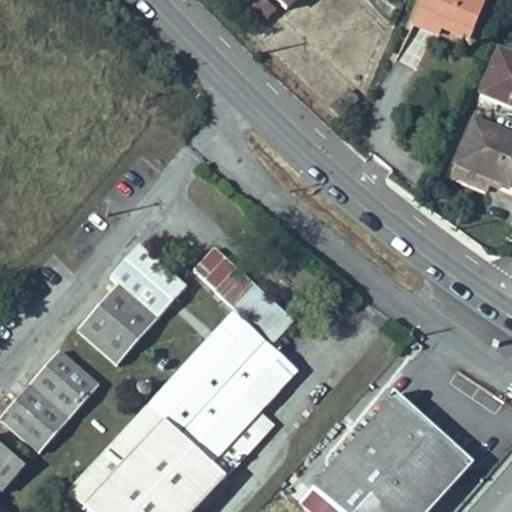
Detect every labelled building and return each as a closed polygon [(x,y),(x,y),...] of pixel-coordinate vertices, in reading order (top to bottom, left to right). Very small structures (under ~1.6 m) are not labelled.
[(264,0),(253,0),(244,8),(263,33),(280,20),(264,0)] [(289,0),(269,0),(279,10),(289,0)] [(484,0),(419,0),(411,18),(466,42),(484,0)] [(511,59),(492,51),(472,96),(511,113),(511,59)] [(511,139),(471,122),(452,167),(511,192),(511,139)] [(120,371),(191,295),(143,250),(114,281),(124,290),(81,335),(120,371)] [(295,315),(237,263),(213,289),(271,342),(295,315)] [(229,310),(142,406),(64,493),(85,511),(191,511),(222,478),(207,464),(218,452),(233,466),(263,433),(249,420),(295,369),(229,310)] [(101,391),(62,357),(3,424),(41,458),(101,391)] [(388,393),(310,478),(326,493),(347,511),(413,511),(461,459),(388,393)] [(0,446),(0,492),(5,497),(28,470),(0,446)] [(218,452),(207,464),(222,478),(233,466),(218,452)] [(347,511),(326,493),(311,510),(313,511),(347,511)]
